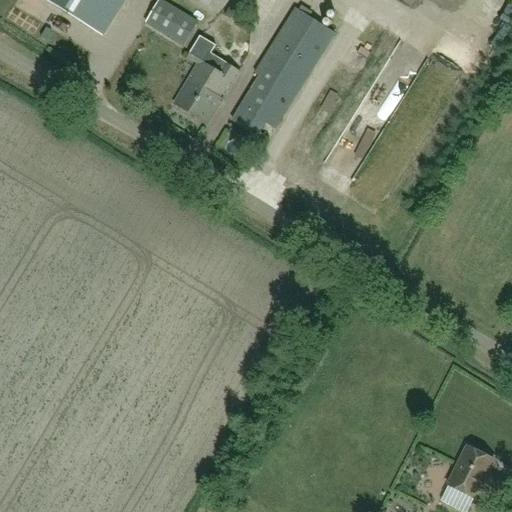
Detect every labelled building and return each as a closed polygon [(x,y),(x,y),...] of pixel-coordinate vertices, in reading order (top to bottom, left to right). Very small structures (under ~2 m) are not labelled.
[(46,0),(104,36),(126,0),(197,0),(208,7),(212,0),(46,0)] [(184,46),(198,24),(160,1),(146,23),(184,46)] [(336,34),(296,10),(255,74),(260,77),(241,109),(276,130),(336,34)] [(199,65),(175,105),(208,126),(224,101),(221,99),(231,82),(234,84),(241,73),(211,55),(216,47),(201,37),(188,58),(199,65)] [(464,56),(457,74),(470,79),(477,61),(464,56)] [(326,177),(352,134),(341,127),(315,170),(326,177)] [(494,460),(468,446),(448,484),(475,498),(477,494),(497,504),(508,483),(488,473),(494,460)]
